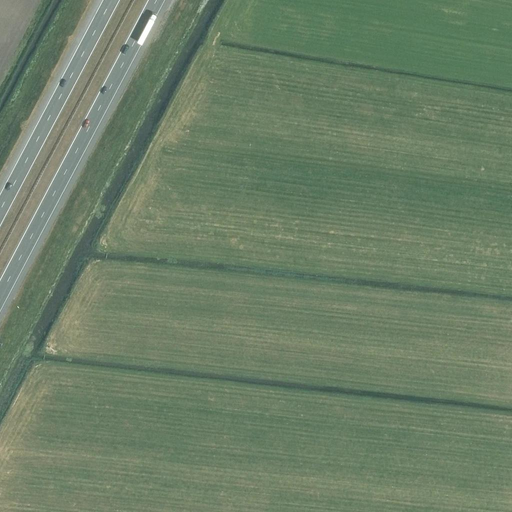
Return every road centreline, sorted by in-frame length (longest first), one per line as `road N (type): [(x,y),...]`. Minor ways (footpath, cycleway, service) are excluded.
road 1 (motorway): [(0,296),(156,0)]
road 2 (motorway): [(111,0),(0,212)]
